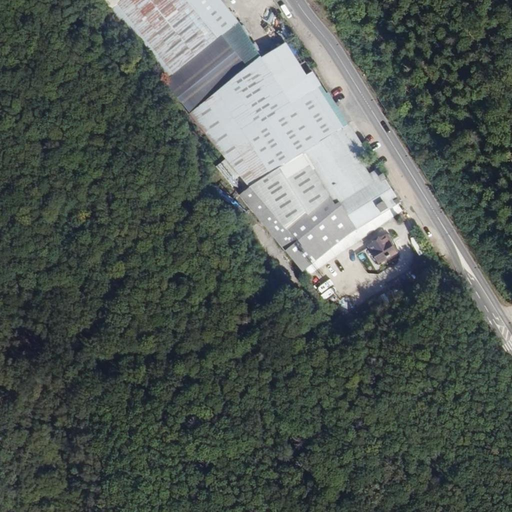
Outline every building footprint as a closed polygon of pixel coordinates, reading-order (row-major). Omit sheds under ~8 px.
[(102,0),(109,9),(119,0),(102,0)] [(189,113),(263,57),(222,0),(119,0),(109,9),(172,92),(189,113)] [(285,90),(309,75),(286,41),(263,57),(285,90)] [(263,57),(189,113),(250,186),(350,119),(339,104),(338,105),(330,91),(328,92),(315,71),(309,75),(285,90),(263,57)] [(350,119),(250,186),(247,189),(241,194),(310,275),(314,271),(381,226),(404,207),(400,202),(402,200),(385,173),(384,173),(380,166),(371,172),(354,148),(363,140),(350,119)] [(410,240),(419,256),(425,252),(416,236),(410,240)] [(375,237),(362,247),(373,261),(386,252),(375,237)]
